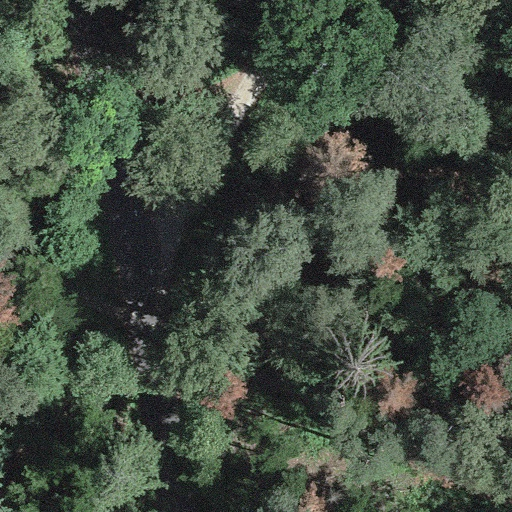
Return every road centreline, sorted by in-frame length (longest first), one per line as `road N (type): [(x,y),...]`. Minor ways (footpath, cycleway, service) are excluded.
road 1 (unclassified): [(81,0),(136,236),(174,511)]
road 2 (track): [(136,236),(257,85),(308,0)]
